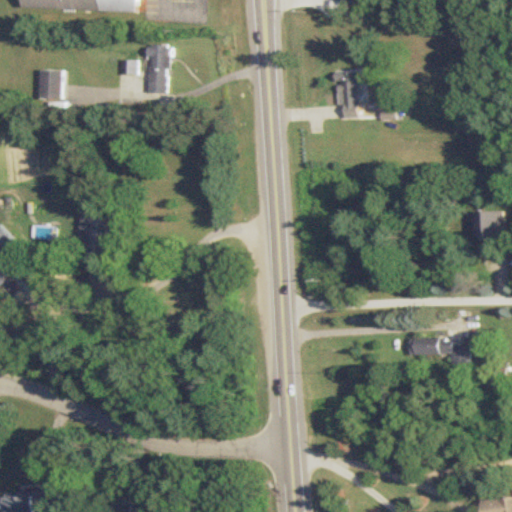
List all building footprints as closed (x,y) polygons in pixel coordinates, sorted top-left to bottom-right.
[(26,0),(26,9),(142,13),(142,0),(26,0)] [(174,48),(158,47),(156,75),(172,75),(174,48)] [(67,72),(44,72),(44,103),(67,103),(67,72)] [(363,119),(361,72),(341,72),(342,120),(363,119)] [(89,206),(86,259),(117,261),(119,208),(89,206)] [(0,285),(32,255),(15,237),(0,250),(0,264),(1,266),(0,266),(0,285)] [(457,356),(457,365),(475,365),(475,346),(458,346),(458,339),(415,340),(415,356),(457,356)] [(58,511),(58,491),(37,492),(37,497),(10,498),(10,511),(58,511)] [(511,511),(511,500),(487,503),(487,511),(511,511)] [(137,511),(138,508),(119,503),(116,511),(137,511)]
